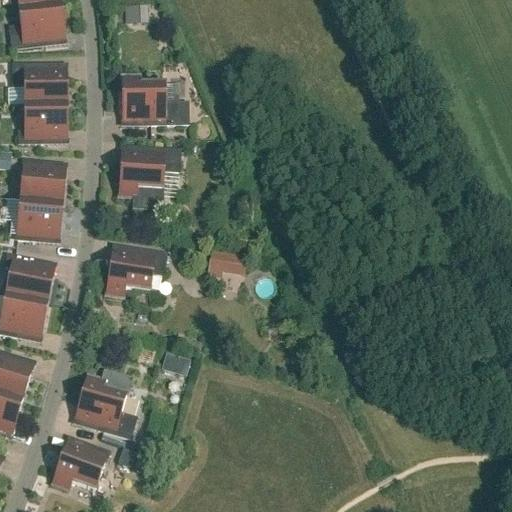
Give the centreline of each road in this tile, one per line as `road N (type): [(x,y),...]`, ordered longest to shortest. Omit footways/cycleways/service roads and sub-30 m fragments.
road 1 (residential): [(13,511),(67,345),(83,248),(93,154),(86,0)]
road 2 (track): [(511,329),(363,0)]
